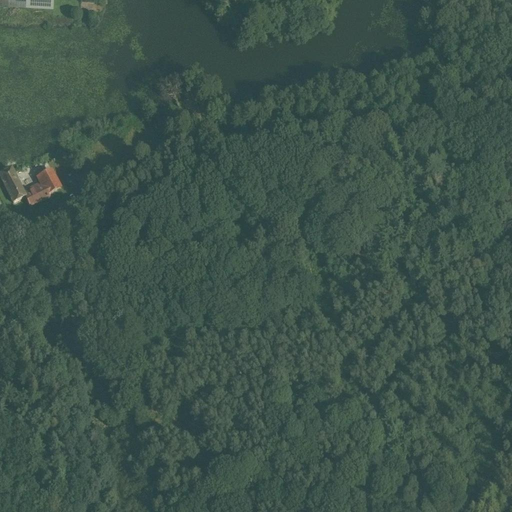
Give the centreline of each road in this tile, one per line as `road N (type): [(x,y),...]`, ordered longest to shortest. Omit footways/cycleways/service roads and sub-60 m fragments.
road 1 (track): [(37,284),(145,274),(225,231),(237,210),(227,158),(235,126),(279,112),(342,131)]
road 2 (track): [(37,284),(101,511)]
road 3 (track): [(342,131),(421,153),(511,142)]
